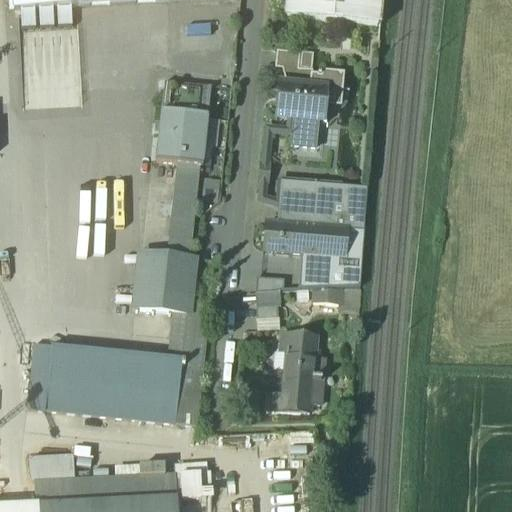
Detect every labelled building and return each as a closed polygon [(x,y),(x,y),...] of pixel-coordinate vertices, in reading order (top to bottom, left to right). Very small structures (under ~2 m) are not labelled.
[(12,0),(13,14),(75,10),(74,0),(12,0)] [(168,0),(74,0),(75,10),(168,5),(168,0)] [(288,0),(286,22),(377,30),(379,0),(288,0)] [(184,30),(183,50),(206,51),(206,30),(184,30)] [(300,57),(276,55),(275,71),(288,72),(298,73),(299,73),(300,57)] [(312,74),(299,73),(298,73),(288,72),(286,88),(311,90),(312,74)] [(208,92),(166,87),(166,86),(164,86),(161,115),(207,120),(210,91),(208,91),(208,92)] [(286,88),(279,88),(276,121),(326,125),(327,106),(319,105),(320,91),(311,90),(286,88)] [(207,120),(161,115),(156,166),(176,169),(199,171),(202,172),(207,120)] [(199,171),(176,169),(167,260),(189,263),(199,171)] [(369,193),(280,185),(276,229),(287,230),(348,234),(346,262),(304,260),(300,296),(311,296),(342,294),(360,293),(369,193)] [(276,229),(266,228),(263,256),(285,258),(287,230),(276,229)] [(348,234),(287,230),(285,258),(304,260),(346,262),(348,234)] [(167,260),(142,257),(135,314),(172,318),(186,320),(187,306),(192,263),(189,263),(167,260)] [(280,273),(256,271),(255,287),(279,289),(280,273)] [(279,289),(255,287),(255,298),(278,297),(279,289)] [(311,311),(342,311),(342,294),(311,296),(311,311)] [(278,297),(255,298),(256,312),(278,311),(281,311),(280,297),(278,297)] [(209,308),(187,306),(186,320),(172,318),(167,363),(181,365),(175,429),(196,431),(209,308)] [(278,311),(256,312),(256,323),(279,322),(278,311)] [(279,322),(256,323),(257,335),(279,334),(279,322)] [(316,341),(282,337),(282,346),(281,346),(280,357),(286,357),(282,402),(267,401),(266,417),(296,419),(310,418),(310,409),(319,410),(321,383),(312,383),(314,362),(315,362),(316,347),(315,347),(316,341)] [(167,363),(33,349),(33,351),(27,412),(27,411),(26,413),(175,429),(181,365),(167,363)] [(315,362),(314,362),(312,383),(321,383),(323,383),(325,363),(315,362)] [(80,458),(32,460),(33,485),(81,483),(80,458)] [(203,468),(179,469),(181,503),(201,502),(211,502),(209,478),(204,478),(203,468)] [(176,511),(175,480),(35,487),(36,509),(35,511),(176,511)]
